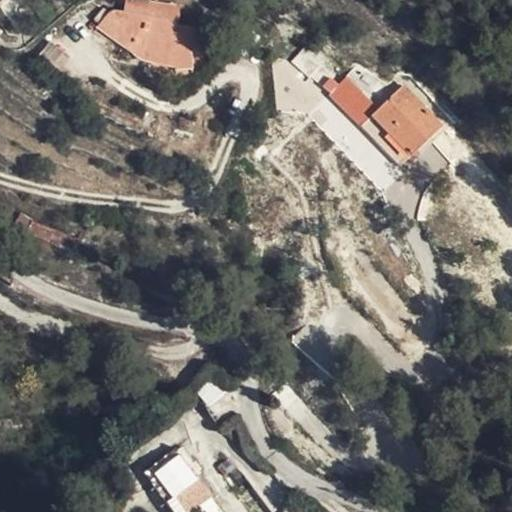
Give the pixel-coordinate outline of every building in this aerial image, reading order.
[(99,5),(82,26),(169,71),(186,67),(182,51),(197,43),(184,21),(163,19),(160,2),(168,1),(168,0),(113,0),(113,10),(99,5)] [(318,60),(310,67),(399,148),(439,102),(395,62),(386,73),(345,45),(326,67),(318,60)] [(72,228),(20,214),(18,226),(27,230),(26,237),(68,250),(72,228)] [(165,502),(172,511),(187,511),(212,492),(179,452),(154,472),(173,495),(165,502)] [(194,509),(195,511),(221,511),(211,497),(194,509)]
